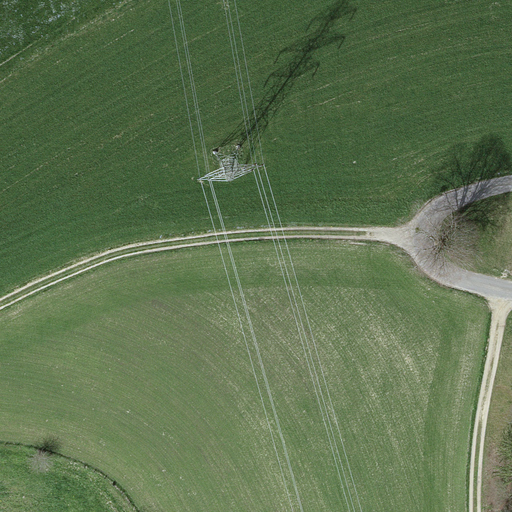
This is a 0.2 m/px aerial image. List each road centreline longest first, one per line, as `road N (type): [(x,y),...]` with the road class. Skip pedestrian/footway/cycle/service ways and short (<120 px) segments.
road 1 (track): [(421,233),(226,235),(157,245),(115,254),(0,303)]
road 2 (track): [(475,511),(478,442),(506,289)]
road 3 (unclassified): [(511,290),(452,275),(421,233),(440,208),(511,181)]
